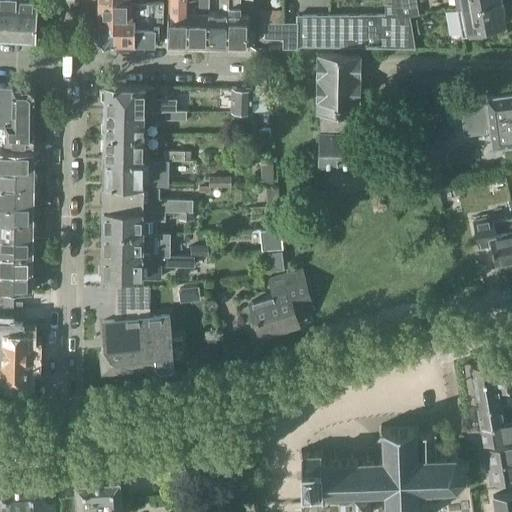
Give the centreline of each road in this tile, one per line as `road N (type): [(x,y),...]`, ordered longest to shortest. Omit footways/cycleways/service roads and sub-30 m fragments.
road 1 (residential): [(67,427),(213,404),(511,322)]
road 2 (residential): [(67,63),(67,427)]
road 3 (residential): [(67,63),(257,61)]
